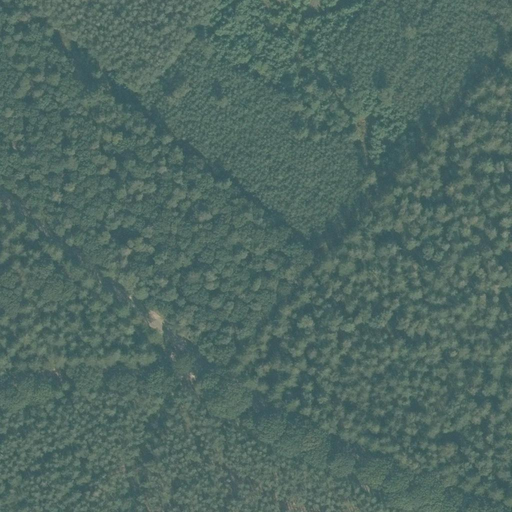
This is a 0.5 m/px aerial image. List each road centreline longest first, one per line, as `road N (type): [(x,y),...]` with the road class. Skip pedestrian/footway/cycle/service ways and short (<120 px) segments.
road 1 (tertiary): [(492,511),(245,394),(0,193)]
road 2 (track): [(172,375),(216,374),(511,29)]
road 3 (track): [(0,394),(84,371),(172,375)]
